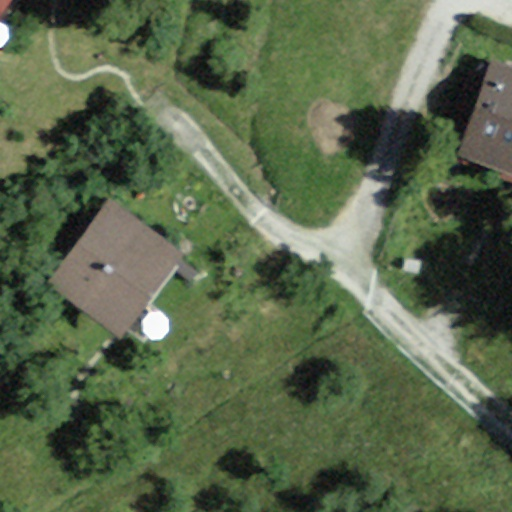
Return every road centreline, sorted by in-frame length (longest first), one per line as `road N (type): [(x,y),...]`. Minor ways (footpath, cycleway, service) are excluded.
road 1 (track): [(511,422),(351,270),(149,114)]
road 2 (track): [(351,270),(429,0)]
